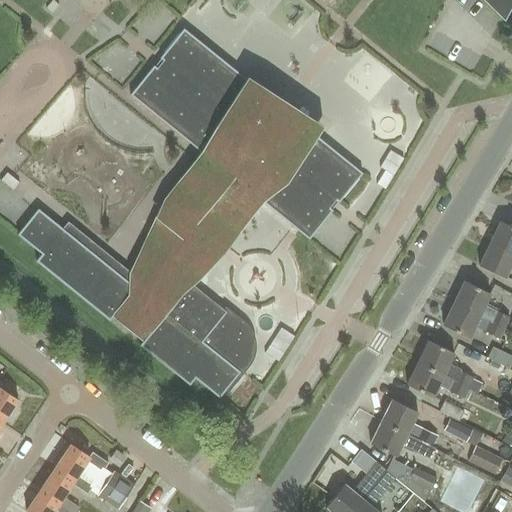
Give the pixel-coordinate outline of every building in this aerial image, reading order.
[(218,398),(225,389),(229,390),(239,378),(238,374),(245,364),(248,361),(249,357),(251,349),(251,341),(248,334),(246,331),(244,327),(241,325),(229,315),(193,285),(263,202),(309,239),(332,210),(329,207),(335,199),(339,202),(362,173),(184,29),(161,58),(164,61),(158,69),(154,66),(131,95),(201,152),(130,272),(68,222),(63,229),(38,209),(18,234),(42,254),(36,261),(109,320),(112,317),(142,342),(140,345),(188,385),(194,378),(218,398)] [(377,185),(385,190),(404,159),(390,151),(380,168),(385,171),(377,185)] [(7,174),(1,181),(13,191),(19,183),(12,178),(7,174)] [(511,226),(500,221),(490,243),(511,253),(511,226)] [(511,253),(490,243),(479,266),(504,278),(509,267),(511,268),(511,253)] [(464,282),(454,303),(490,321),(493,322),(498,312),(484,305),(490,294),(464,282)] [(454,303),(442,326),(468,338),(474,327),(485,333),(490,321),(454,303)] [(498,312),(493,322),(505,328),(510,318),(498,312)] [(490,321),(485,333),(500,340),(505,328),(493,322),(490,321)] [(279,362),(295,337),(282,328),(265,354),(279,362)] [(429,340),(418,362),(454,381),(456,381),(460,372),(447,366),(454,352),(429,340)] [(509,369),(511,362),(511,357),(492,347),(486,358),(509,369)] [(418,362),(407,385),(432,397),(437,386),(449,392),(454,381),(418,362)] [(460,372),(456,381),(469,388),(473,379),(460,372)] [(0,381),(0,418),(4,421),(18,399),(0,387),(0,386),(2,383),(0,381)] [(454,381),(449,392),(463,399),(468,389),(469,388),(456,381),(454,381)] [(392,400),(381,421),(418,440),(423,430),(411,424),(417,413),(392,400)] [(438,412),(459,422),(464,411),(443,401),(438,412)] [(442,432),(463,443),(470,430),(449,419),(442,432)] [(381,421),(370,445),(395,457),(400,447),(412,453),(412,452),(429,460),(435,449),(432,448),(432,447),(418,440),(381,421)] [(423,430),(418,440),(432,447),(437,437),(423,430)] [(71,444),(56,466),(75,478),(78,474),(87,461),(102,471),(108,462),(92,452),(89,456),(71,444)] [(467,461),(493,474),(501,459),(474,446),(467,461)] [(393,457),(385,471),(386,472),(395,479),(423,502),(435,481),(413,468),(412,471),(394,461),(395,458),(393,457)] [(56,466),(41,488),(61,500),(63,497),(72,483),(87,493),(93,484),(78,474),(75,478),(56,466)] [(330,468),(319,476),(330,492),(341,483),(330,468)] [(499,482),(511,488),(511,470),(507,468),(499,482)] [(330,511),(352,511),(380,479),(370,471),(361,483),(359,482),(352,491),(343,485),(325,507),(330,511)] [(376,511),(371,508),(395,479),(386,472),(380,479),(352,511),(376,511)] [(118,507),(130,488),(111,475),(98,494),(118,507)] [(75,511),(79,508),(63,497),(61,500),(41,488),(26,511),(28,511),(52,511),(57,505),(60,508),(57,511),(75,511)] [(148,511),(150,509),(139,502),(133,511),(148,511)]
